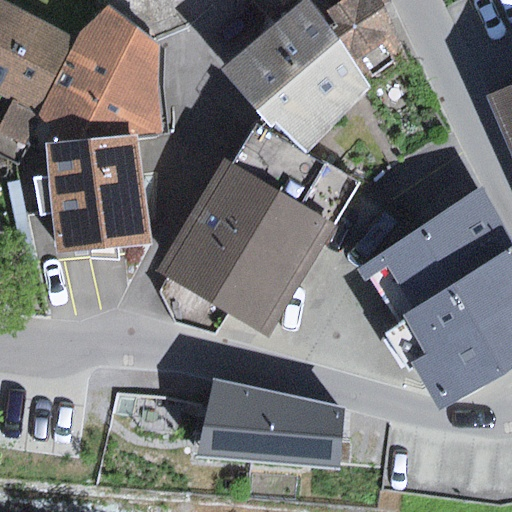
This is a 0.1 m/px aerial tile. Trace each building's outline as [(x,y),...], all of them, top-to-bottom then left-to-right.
[(41,111),(76,37),(0,0),(0,94),(13,102),(0,132),(25,144),(41,111)] [(309,0),(308,0),(226,69),(263,117),(260,123),(310,153),(373,89),(367,81),(309,0)] [(253,0),(271,19),(295,0),(253,0)] [(382,0),(309,0),(367,81),(408,57),(389,10),(382,0)] [(76,37),(41,111),(49,144),(142,137),(166,133),(159,90),(161,45),(110,5),(76,37)] [(511,87),(490,97),(511,149),(511,87)] [(310,153),(260,123),(236,164),(225,157),(157,274),(169,280),(273,340),(363,183),(310,153)] [(142,137),(49,144),(52,178),(35,178),(40,216),(55,216),(59,253),(149,242),(142,137)] [(21,182),(7,185),(22,266),(36,264),(21,182)] [(511,239),(483,189),(371,262),(431,358),(414,366),(440,413),(511,366),(511,239)] [(348,412),(216,382),(199,456),(343,470),(348,412)]
